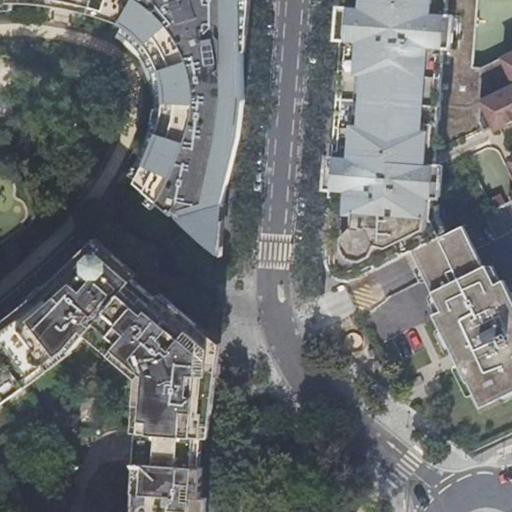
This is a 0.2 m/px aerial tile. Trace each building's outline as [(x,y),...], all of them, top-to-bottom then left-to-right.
[(0,0),(0,1),(47,3),(47,0),(61,0),(77,3),(124,18),(134,0),(0,0)] [(75,10),(77,3),(61,0),(47,0),(47,3),(47,5),(75,10)] [(195,214),(221,237),(239,0),(134,0),(124,18),(120,24),(128,29),(136,35),(145,43),(150,50),(155,58),(159,67),(162,75),(163,85),(164,100),(160,121),(153,143),(143,167),(162,168),(155,182),(140,174),(138,179),(139,183),(140,186),(144,188),(149,189),(152,187),(161,191),(157,199),(174,214),(179,200),(197,201),(195,214)] [(511,52),(482,67),(472,66),(472,56),(466,56),(470,0),(348,0),(348,6),(345,38),(344,48),(346,49),(342,103),(338,147),(337,147),(333,198),(334,198),(330,256),(338,255),(376,258),(380,266),(412,250),(442,236),(433,218),(434,196),(434,172),(434,169),(435,156),(492,130),(497,139),(511,169),(511,52)] [(75,10),(120,24),(124,18),(77,3),(75,10)] [(434,169),(497,139),(492,130),(435,156),(434,169)] [(486,269),(463,225),(442,236),(412,250),(422,268),(443,309),(496,283),(488,268),(486,269)] [(0,350),(25,385),(72,348),(85,333),(86,334),(134,277),(92,242),(71,263),(45,288),(12,315),(0,324),(0,350)] [(376,267),(380,266),(376,258),(338,255),(330,256),(330,259),(331,260),(333,266),(338,271),(348,273),(358,274),(367,272),(376,267)] [(200,511),(201,506),(202,488),(203,477),(206,437),(200,437),(203,392),(209,392),(211,360),(205,359),(206,350),(194,340),(198,335),(189,326),(134,277),(86,334),(124,366),(128,361),(143,374),(139,431),(136,431),(134,465),(136,466),(132,511),(200,511)] [(511,294),(504,279),(496,283),(443,309),(434,314),(454,355),(467,348),(471,357),(458,363),(468,381),(469,381),(472,386),(474,392),(483,407),(511,391),(511,294)] [(211,360),(212,347),(198,335),(194,340),(206,350),(205,359),(211,360)] [(0,403),(25,386),(24,385),(25,385),(0,350),(0,403)] [(206,437),(209,392),(203,392),(200,437),(206,437)] [(0,486),(8,484),(15,502),(21,499),(23,505),(34,500),(25,477),(13,481),(10,474),(0,478),(0,486)]
